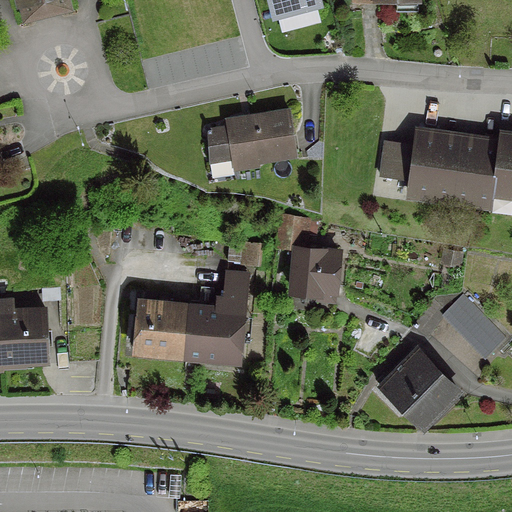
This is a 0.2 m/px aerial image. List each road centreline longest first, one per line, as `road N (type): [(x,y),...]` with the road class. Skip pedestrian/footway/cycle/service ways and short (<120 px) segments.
road 1 (secondary): [(0,422),(100,421),(379,456),(511,454)]
road 2 (residential): [(511,80),(338,68),(261,74)]
road 3 (residential): [(261,74),(83,112)]
